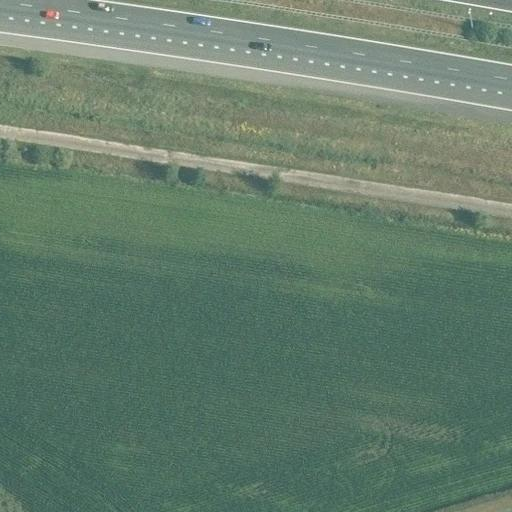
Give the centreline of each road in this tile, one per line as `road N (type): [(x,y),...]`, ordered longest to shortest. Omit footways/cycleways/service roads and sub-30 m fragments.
road 1 (unclassified): [(511,212),(0,132)]
road 2 (motorway): [(0,2),(511,79)]
